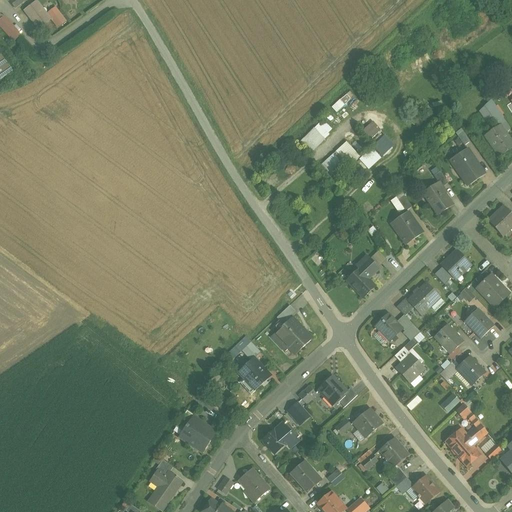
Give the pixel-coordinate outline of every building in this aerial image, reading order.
[(51,20),(37,2),(25,12),(39,29),(51,20)] [(21,36),(4,17),(3,18),(0,20),(0,25),(15,42),(21,36)] [(0,81),(12,72),(0,55),(0,81)] [(351,90),(335,108),(340,113),(356,95),(351,90)] [(504,118),(492,100),(486,106),(498,123),(504,118)] [(335,131),(324,121),(305,140),(316,150),(335,131)] [(375,121),(366,129),(375,138),(384,130),(375,121)] [(511,149),(511,144),(500,127),(486,136),(492,144),(494,143),(501,154),(500,156),(500,157),(511,149)] [(463,132),(458,136),(465,146),(470,142),(463,132)] [(386,156),(398,144),(388,135),(376,146),(386,156)] [(349,141),(325,164),(339,179),(363,156),(349,141)] [(362,160),(371,169),(384,157),(375,147),(362,160)] [(468,150),(451,162),(460,174),(462,173),(471,185),(486,175),(468,150)] [(449,184),(441,172),(434,176),(439,183),(440,183),(443,187),(449,184)] [(439,183),(423,194),(439,216),(453,206),(445,194),(447,193),(443,187),(440,183),(439,183)] [(405,196),(399,201),(406,212),(412,207),(405,196)] [(511,215),(504,207),(489,221),(503,237),(511,228),(511,215)] [(409,213),(392,224),(407,245),(408,245),(406,242),(412,238),(414,240),(423,234),(409,213)] [(387,260),(379,252),(370,260),(378,268),(387,260)] [(471,266),(457,252),(442,266),(444,267),(453,277),(456,280),(457,280),(455,278),(460,273),(461,275),(471,266)] [(367,257),(356,267),(359,270),(347,282),(363,299),(376,287),(369,279),(379,270),(378,268),(370,260),(367,257)] [(444,267),(442,269),(443,270),(436,276),(445,285),(453,277),(444,267)] [(485,271),(476,280),(481,285),(491,276),(485,271)] [(508,293),(491,276),(481,285),(477,289),(496,308),(506,299),(504,297),(508,293)] [(408,300),(408,301),(414,307),(422,316),(441,299),(426,283),(408,300)] [(476,298),(467,288),(461,294),(470,303),(476,298)] [(414,307),(408,301),(408,300),(406,299),(397,308),(405,316),(414,307)] [(290,306),(277,318),(284,326),(292,318),(291,316),(296,311),(290,306)] [(479,310),(466,323),(481,339),(495,327),(479,310)] [(397,323),(390,316),(377,328),(390,341),(402,329),(397,323)] [(405,316),(397,323),(402,329),(406,333),(413,325),(405,316)] [(284,326),(272,338),(286,352),(290,349),(296,355),(312,339),(293,318),(284,326)] [(464,342),(448,326),(435,338),(451,355),(458,348),(464,342)] [(418,344),(414,339),(404,348),(409,353),(418,344)] [(252,342),(242,351),(251,362),(254,359),(255,359),(262,353),(252,342)] [(458,348),(451,355),(448,357),(453,362),(461,355),(463,353),(458,348)] [(411,355),(396,369),(411,384),(426,370),(411,355)] [(453,362),(446,369),(446,370),(452,364),(458,370),(467,361),(461,355),(453,362)] [(458,370),(457,370),(473,386),(486,374),(470,358),(467,361),(458,370)] [(255,359),(254,359),(251,362),(239,373),(246,381),(247,380),(256,390),(255,391),(256,392),(271,377),(255,359)] [(346,394),(333,378),(330,380),(327,378),(321,383),(323,386),(318,390),(325,398),(326,397),(333,404),(332,406),(346,394)] [(311,388),(305,393),(300,397),(306,404),(316,395),(311,388)] [(425,401),(417,392),(405,401),(412,410),(425,401)] [(454,395),(445,404),(451,410),(460,401),(454,395)] [(477,428),(467,436),(462,430),(447,443),(467,467),(480,456),(473,446),(488,433),(464,404),(455,413),(459,417),(468,417),(477,428)] [(290,408),(284,413),(283,411),(273,421),(279,427),(289,418),(293,422),(298,417),(290,408)] [(377,419),(370,411),(371,411),(370,410),(353,424),(359,431),(360,431),(366,438),(365,439),(366,439),(383,425),(377,418),(377,419)] [(196,417),(187,412),(180,422),(187,427),(193,419),(194,420),(196,417)] [(194,420),(193,419),(187,427),(180,437),(195,447),(195,448),(204,454),(212,442),(209,441),(216,432),(209,427),(207,429),(194,420)] [(352,427),(347,421),(336,430),(341,436),(352,427)] [(279,434),(276,430),(263,441),(275,455),(288,444),(292,448),(299,442),(286,428),(279,434)] [(395,439),(380,451),(394,469),(409,456),(395,439)] [(497,445),(486,455),(492,461),(502,452),(497,445)] [(372,455),(361,465),(367,471),(377,461),(372,455)] [(173,469),(163,462),(157,471),(159,472),(162,468),(170,473),(173,469)] [(322,482),(305,463),(298,469),(299,470),(293,475),(292,474),(308,493),(322,482)] [(170,473),(162,468),(159,472),(152,482),(160,487),(149,502),(163,511),(183,483),(170,473)] [(407,479),(399,468),(388,478),(397,488),(407,479)] [(338,470),(328,479),(332,484),(342,475),(338,470)] [(269,491),(252,471),(240,481),(251,494),(248,497),(254,504),(269,491)] [(426,477),(413,489),(414,488),(420,495),(419,496),(427,505),(440,493),(426,477)] [(227,479),(219,491),(226,495),(233,484),(227,479)] [(412,484),(407,479),(397,488),(401,493),(412,484)] [(386,483),(379,488),(383,495),(390,490),(386,483)] [(344,511),(346,510),(332,494),(319,505),(324,511),(344,511)] [(230,510),(223,506),(221,508),(212,501),(204,511),(230,511),(229,511),(230,510)] [(450,511),(453,509),(447,502),(435,511),(450,511)]
